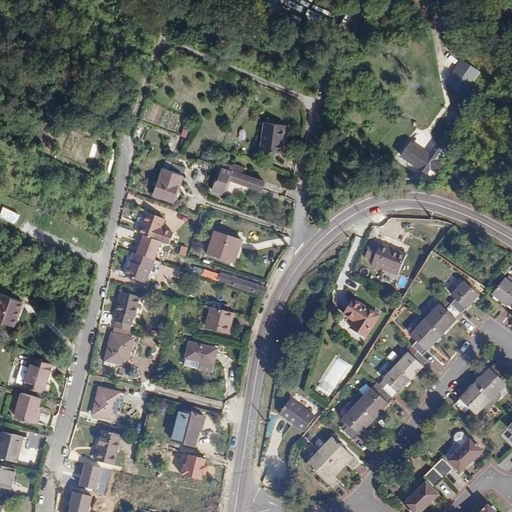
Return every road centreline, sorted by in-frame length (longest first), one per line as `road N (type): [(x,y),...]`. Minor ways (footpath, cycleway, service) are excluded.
road 1 (residential): [(309,250),(298,212),(313,105),(164,38),(132,128),(45,511)]
road 2 (tertiary): [(309,250),(277,298),(235,503)]
road 3 (residential): [(511,344),(492,327),(360,502)]
road 4 (tertiary): [(511,240),(440,206),(391,200),(352,216),(309,250)]
road 5 (track): [(322,277),(294,334),(254,382)]
